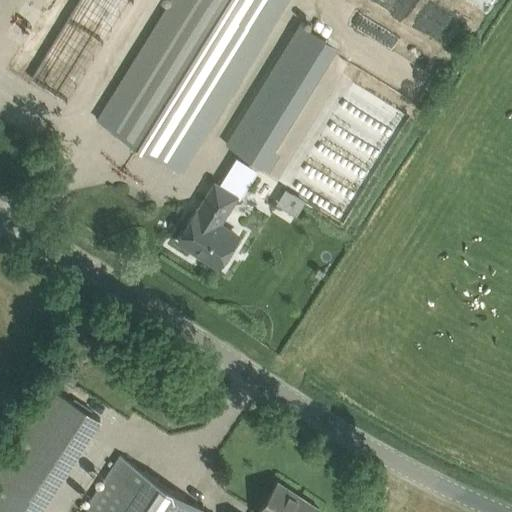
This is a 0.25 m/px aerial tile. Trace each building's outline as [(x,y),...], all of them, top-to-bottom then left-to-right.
[(98,0),(44,0),(17,45),(6,63),(63,99),(75,81),(118,12),(98,0)] [(172,0),(99,120),(182,171),(287,0),(172,0)] [(260,164),(303,94),(270,74),(226,143),(260,164)] [(236,196),(215,183),(205,200),(208,202),(202,212),(197,209),(178,239),(194,249),(196,246),(221,261),(237,234),(219,223),(236,196)] [(297,216),(307,199),(294,191),(293,192),(286,188),(277,204),(297,216)] [(68,372),(61,383),(68,388),(76,377),(68,372)] [(41,402),(0,463),(0,473),(45,502),(100,417),(64,393),(53,410),(41,402)] [(209,511),(123,456),(86,511),(209,511)] [(315,511),(319,506),(278,480),(257,511),(315,511)]
